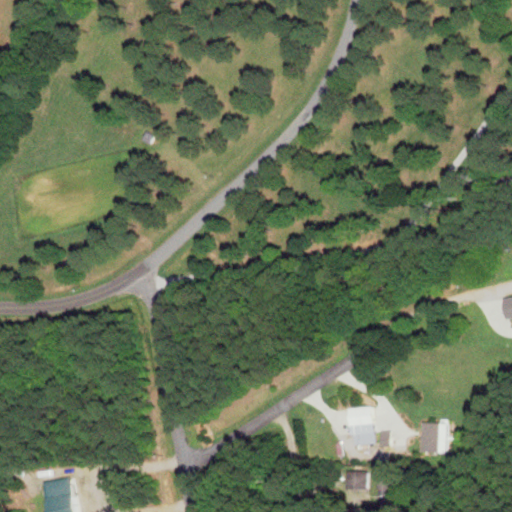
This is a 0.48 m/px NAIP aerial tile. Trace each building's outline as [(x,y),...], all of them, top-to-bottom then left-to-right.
[(355,408),(356,445),(381,444),(380,407),(355,408)] [(426,453),(454,453),(454,423),(427,423),(426,453)] [(373,472),(352,472),(352,489),(373,489),(373,472)] [(402,477),(385,477),(385,498),(402,498),(402,477)] [(398,511),(396,498),(383,500),(384,511),(398,511)]
